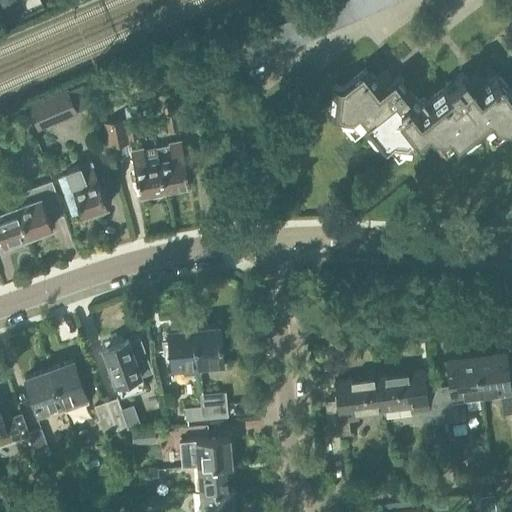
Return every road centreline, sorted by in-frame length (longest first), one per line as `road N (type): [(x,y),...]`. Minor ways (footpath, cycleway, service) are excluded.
road 1 (tertiary): [(0,307),(137,264),(264,242)]
road 2 (residential): [(296,511),(264,242)]
road 3 (tertiary): [(264,242),(335,236),(511,252)]
road 4 (unknown): [(312,50),(429,0)]
